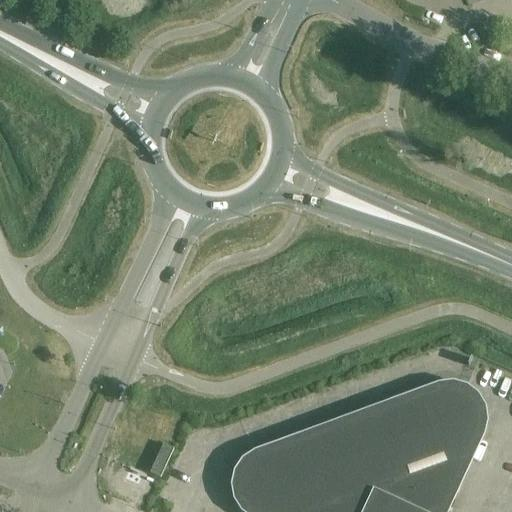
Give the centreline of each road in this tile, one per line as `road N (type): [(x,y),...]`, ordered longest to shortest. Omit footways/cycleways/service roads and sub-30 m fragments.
road 1 (secondary): [(511,268),(273,174)]
road 2 (unclassified): [(511,84),(332,0)]
road 3 (secondary): [(153,119),(0,36)]
road 4 (unclassified): [(132,360),(204,212)]
road 5 (unclassified): [(166,193),(103,345)]
road 6 (unclassified): [(103,345),(32,490)]
road 7 (unclassified): [(68,507),(132,360)]
road 8 (unclassified): [(0,251),(29,304),(103,345)]
